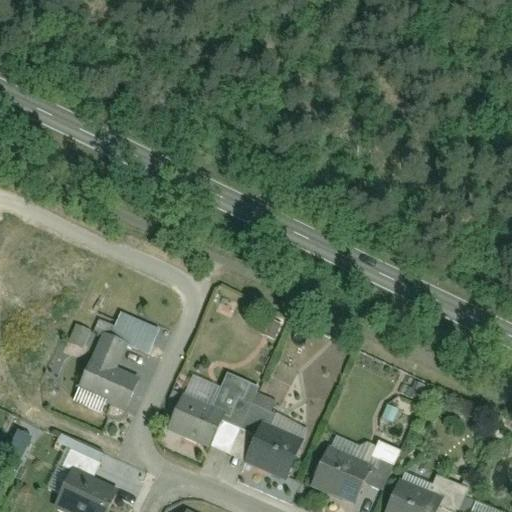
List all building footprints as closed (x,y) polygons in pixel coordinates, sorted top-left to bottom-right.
[(155,336),(118,322),(111,340),(148,355),(155,336)] [(135,385),(110,375),(121,350),(98,340),(87,366),(83,364),(69,398),(121,419),(135,385)] [(234,374),(225,394),(253,406),(261,385),(234,374)] [(188,376),(180,396),(212,409),(220,389),(188,376)] [(179,406),(164,434),(203,455),(218,426),(179,406)] [(254,436),(241,469),(285,487),(299,454),(254,436)] [(377,443),(368,462),(393,474),(402,455),(377,443)] [(101,459),(66,444),(56,466),(91,482),(101,459)] [(319,463),(305,493),(345,511),(349,511),(363,483),(319,463)] [(67,481),(53,511),(105,511),(111,499),(67,481)] [(437,511),(393,492),(383,511),(437,511)]
